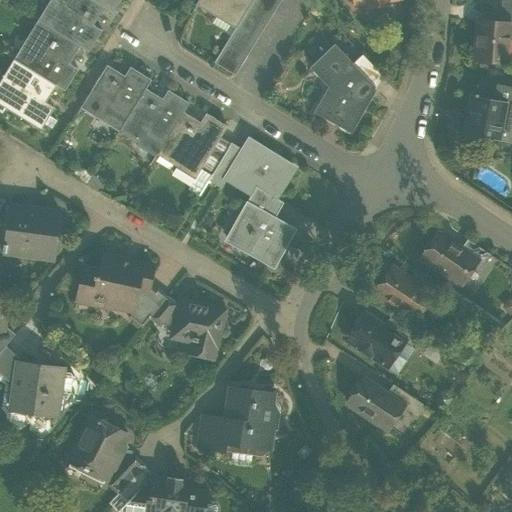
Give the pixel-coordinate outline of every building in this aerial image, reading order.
[(113,13),(91,0),(50,0),(50,1),(59,6),(48,24),(39,19),(38,20),(89,52),(102,30),(93,25),(103,9),(112,14),(113,13)] [(91,0),(113,13),(120,0),(91,0)] [(199,0),(197,5),(235,29),(252,0),(199,0)] [(252,0),(235,29),(214,63),(235,75),(235,73),(280,0),(252,0)] [(511,0),(501,0),(501,12),(511,12),(511,0)] [(89,52),(38,20),(26,40),(35,45),(24,63),(15,58),(14,59),(65,90),(78,69),(69,64),(79,48),(88,53),(89,52)] [(511,23),(477,21),(474,61),(509,64),(510,41),(511,23)] [(353,64),(334,44),(310,68),(311,69),(316,64),(334,83),(317,112),(314,110),(313,112),(351,134),(352,132),(349,130),(370,95),(366,93),(369,89),(372,85),(353,64)] [(383,77),(362,55),(353,64),(372,85),(373,84),(372,83),(379,77),(381,78),(383,77)] [(65,90),(14,59),(2,79),(11,84),(0,101),(0,104),(41,130),(55,108),(46,102),(56,87),(64,92),(65,90)] [(107,65),(81,108),(119,131),(150,80),(130,67),(125,76),(107,65)] [(150,80),(119,131),(157,155),(188,103),(168,91),(162,99),(147,90),(152,81),(150,80)] [(498,101),(472,95),(464,133),(500,141),(500,140),(511,142),(511,89),(500,87),(498,101)] [(195,120),(184,113),(190,104),(188,103),(157,155),(176,167),(181,158),(201,169),(215,146),(217,142),(227,127),(206,114),(201,122),(195,120)] [(294,168),(248,140),(247,143),(239,156),(229,173),(230,174),(256,190),(258,187),(276,198),(294,168)] [(228,149),(217,142),(215,146),(201,169),(211,176),(228,149)] [(211,176),(208,180),(221,188),(230,174),(229,173),(239,156),(228,149),(211,176)] [(278,199),(258,187),(256,190),(248,205),(268,217),(268,216),(278,199)] [(248,205),(247,204),(227,240),(273,266),(293,230),(268,216),(268,217),(248,205)] [(60,213),(11,206),(8,224),(0,222),(0,242),(2,243),(1,252),(35,257),(36,252),(54,255),(60,213)] [(460,250),(438,235),(430,247),(428,246),(421,256),(422,261),(431,267),(432,266),(462,285),(477,262),(478,261),(460,250)] [(490,255),(467,240),(460,250),(478,261),(477,262),(483,266),(490,255)] [(153,268),(103,256),(99,275),(83,272),(75,309),(76,309),(77,301),(93,305),(100,301),(130,307),(134,308),(138,290),(148,292),(149,286),(153,268)] [(411,281),(389,266),(382,276),(384,277),(376,289),(377,295),(386,300),(386,303),(394,309),(397,308),(415,320),(431,296),(432,295),(411,281)] [(442,288),(417,271),(411,281),(432,295),(431,296),(435,299),(442,288)] [(155,290),(149,286),(148,292),(138,290),(134,308),(130,307),(128,317),(142,328),(150,318),(167,297),(157,288),(155,290)] [(167,297),(150,318),(160,326),(162,324),(174,326),(178,308),(175,307),(177,305),(167,297)] [(225,310),(180,300),(178,308),(174,326),(171,337),(191,342),(188,354),(213,359),(218,334),(220,334),(225,310)] [(383,327),(362,313),(355,322),(357,324),(349,335),(350,341),(359,347),(359,350),(367,356),(370,355),(381,362),(380,363),(382,365),(383,364),(388,367),(404,343),(405,342),(383,327)] [(416,335),(390,318),(383,327),(405,342),(404,343),(409,346),(416,335)] [(1,329),(0,329),(0,352),(5,346),(14,335),(2,325),(1,329)] [(18,358),(5,346),(0,352),(0,373),(13,385),(17,363),(18,363),(18,358)] [(18,363),(17,363),(13,385),(10,410),(56,417),(63,369),(18,363)] [(386,395),(364,380),(356,392),(355,391),(347,402),(348,407),(358,413),(359,411),(388,431),(403,408),(404,407),(386,395)] [(423,405),(393,385),(386,395),(404,407),(403,408),(415,416),(423,405)] [(267,394),(231,389),(227,421),(205,418),(201,446),(225,449),(226,443),(262,448),(267,444),(269,429),(275,422),(276,414),(273,408),(268,408),(269,399),(267,394)] [(128,435),(91,417),(68,462),(71,463),(72,461),(85,467),(84,469),(87,471),(88,469),(104,477),(103,479),(105,480),(110,470),(113,470),(117,463),(115,461),(128,435)] [(135,458),(109,485),(118,493),(144,466),(135,458)] [(144,466),(118,493),(127,502),(139,490),(150,492),(153,475),(144,466)] [(183,479),(153,475),(150,492),(139,490),(127,502),(117,511),(216,511),(217,508),(215,505),(205,504),(206,491),(181,487),(183,479)]
